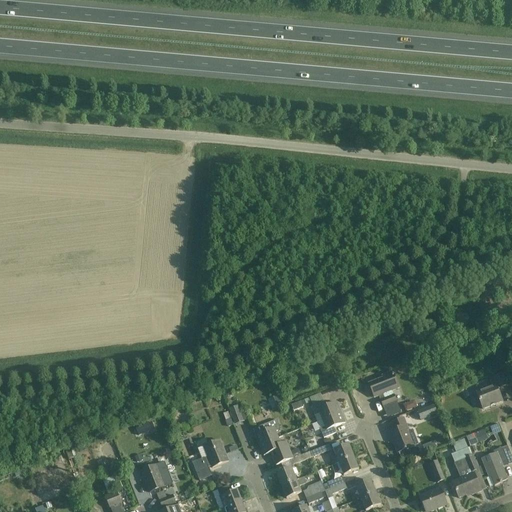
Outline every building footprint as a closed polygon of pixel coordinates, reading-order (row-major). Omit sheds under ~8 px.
[(384,380),(369,385),(375,399),(379,397),(386,395),(387,398),(381,401),(384,409),(397,403),(392,392),(399,389),(392,373),(383,377),(384,380)] [(492,388),(476,395),(482,410),(502,403),(497,390),(506,386),(502,375),(494,378),(489,381),(492,388)] [(311,407),(315,416),(317,422),(341,413),(337,403),(326,408),(324,402),(311,407)] [(434,406),(417,412),(420,421),(437,414),(434,406)] [(237,425),(245,421),(240,407),(231,410),(237,425)] [(345,424),(341,413),(317,422),(324,439),(337,434),(334,428),(345,424)] [(393,431),(388,433),(391,441),(393,440),(398,453),(412,448),(412,447),(418,445),(413,430),(407,432),(406,430),(408,430),(404,419),(391,424),(393,431)] [(277,420),(264,426),(253,430),(260,446),(278,439),(275,433),(281,430),(277,420)] [(453,458),(470,451),(463,435),(452,440),(455,448),(450,451),(453,458)] [(281,446),(278,439),(260,446),(264,456),(271,453),(276,466),(292,459),(286,443),(281,446)] [(202,460),(192,463),(199,481),(212,476),(209,468),(211,467),(212,468),(228,462),(227,462),(223,451),(224,451),(220,441),(198,449),(202,460)] [(329,446),(310,453),(312,458),(331,451),(329,446)] [(330,459),(333,466),(354,458),(349,446),(334,451),(336,457),(330,459)] [(494,455),(481,460),(488,478),(486,479),(490,487),(494,486),(494,487),(502,484),(501,482),(507,480),(502,468),(508,465),(502,449),(493,452),(494,455)] [(298,450),(291,453),(293,459),(300,456),(298,450)] [(310,453),(291,461),(293,466),(312,458),(310,453)] [(460,480),(452,483),(459,499),(471,494),(472,496),(486,490),(472,456),(454,463),(454,464),(460,480)] [(358,470),(354,458),(333,466),(332,467),(334,471),(336,472),(341,470),(344,476),(358,470)] [(437,484),(444,481),(437,462),(430,465),(437,484)] [(163,463),(141,472),(150,494),(172,485),(163,463)] [(28,468),(14,474),(16,478),(30,472),(28,468)] [(277,474),(282,487),(297,481),(292,468),(277,474)] [(112,478),(104,481),(107,491),(116,488),(112,478)] [(297,481),(282,487),(287,499),(301,493),(299,486),(306,484),(303,478),(297,481)] [(332,495),(347,489),(342,478),(327,484),(328,485),(330,490),(325,492),(328,500),(333,498),(332,495)] [(356,487),(361,499),(376,493),(371,481),(356,487)] [(321,493),(325,492),(323,487),(321,482),(308,487),(307,491),(303,492),(308,505),(323,499),(321,493)] [(218,492),(213,494),(220,511),(225,510),(224,509),(241,503),(237,492),(231,494),(228,487),(217,491),(218,492)] [(440,489),(419,497),(425,511),(428,511),(438,509),(438,510),(447,506),(440,489)] [(123,511),(121,504),(117,493),(106,497),(111,511),(123,511)] [(380,506),(376,493),(361,499),(365,511),(380,506)] [(162,509),(176,504),(173,496),(159,501),(162,509)] [(244,511),(241,503),(224,509),(225,510),(225,511),(244,511)]
